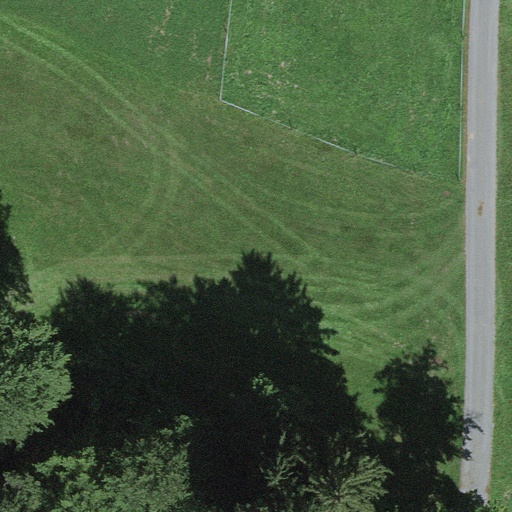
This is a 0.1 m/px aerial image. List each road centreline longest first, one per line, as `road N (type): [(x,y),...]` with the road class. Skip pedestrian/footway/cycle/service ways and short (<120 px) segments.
road 1 (track): [(473,511),(479,132)]
road 2 (residential): [(491,0),(479,132)]
